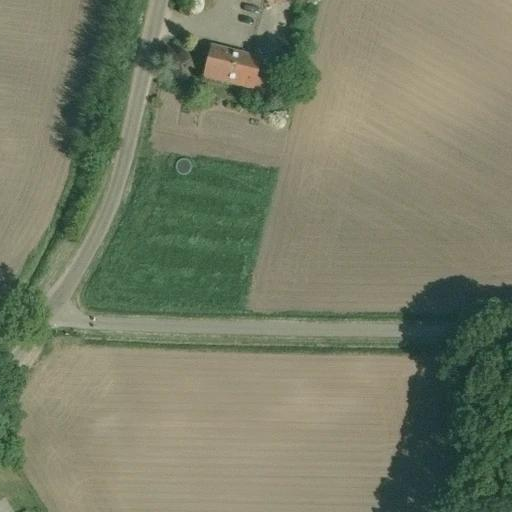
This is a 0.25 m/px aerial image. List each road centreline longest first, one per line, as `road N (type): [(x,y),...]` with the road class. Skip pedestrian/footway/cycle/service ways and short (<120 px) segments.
road 1 (unclassified): [(46,315),(267,330),(511,332)]
road 2 (unclassified): [(46,315),(115,189),(159,0)]
